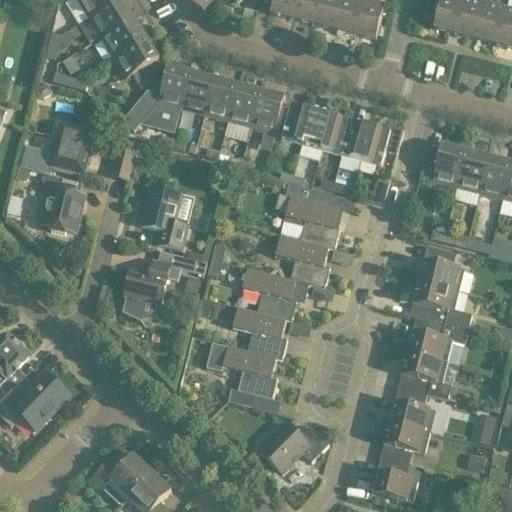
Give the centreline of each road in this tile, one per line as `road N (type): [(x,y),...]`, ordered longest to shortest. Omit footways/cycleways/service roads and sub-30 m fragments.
road 1 (residential): [(316,511),(333,493),(431,97)]
road 2 (residential): [(185,0),(209,41),(382,85)]
road 3 (residential): [(260,511),(130,404)]
road 4 (residential): [(66,343),(88,308),(114,197)]
road 5 (residential): [(39,489),(130,404)]
